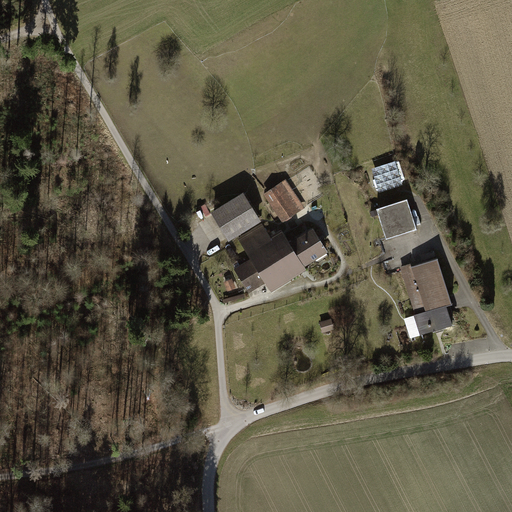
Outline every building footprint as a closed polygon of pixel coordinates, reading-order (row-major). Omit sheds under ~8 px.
[(375,167),(381,190),(404,184),(398,160),(375,167)] [(304,208),(286,180),(264,194),(283,222),(304,208)] [(239,239),(263,224),(246,194),(209,215),(227,245),(239,239)] [(388,240),(418,231),(409,200),(378,210),(388,240)] [(265,286),(271,294),(307,272),(304,267),(328,252),(314,230),(290,244),(282,231),(271,237),(263,224),(239,239),(252,260),(236,270),(251,294),(265,286)] [(452,304),(438,258),(401,269),(415,315),(450,304),(452,304)] [(415,315),(421,336),(457,326),(450,304),(415,315)] [(332,318),(319,322),(322,334),(335,330),(332,318)]
